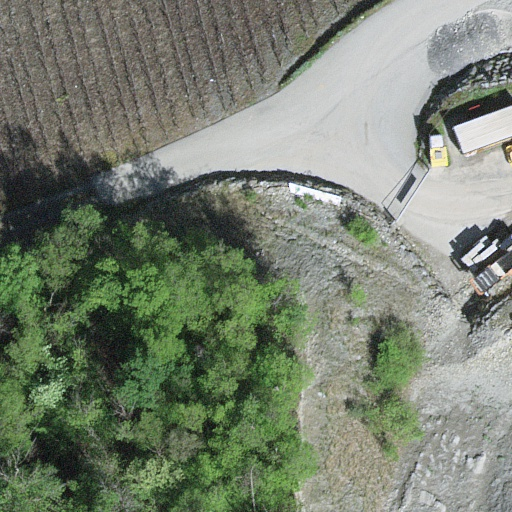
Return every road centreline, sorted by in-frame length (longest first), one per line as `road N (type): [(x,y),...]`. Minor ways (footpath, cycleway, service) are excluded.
road 1 (unclassified): [(350,119),(197,155),(103,203)]
road 2 (unclassified): [(442,0),(363,79),(350,119)]
road 3 (unclassified): [(350,119),(361,160),(377,178),(449,209)]
